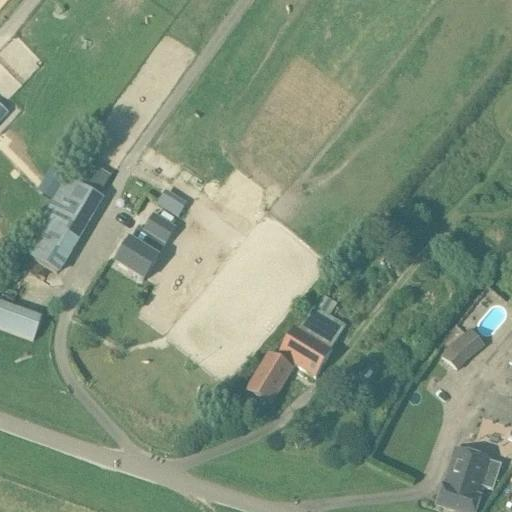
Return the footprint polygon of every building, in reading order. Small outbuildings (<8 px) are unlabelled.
[(66,179),(57,173),(52,170),(44,184),(38,193),(52,202),(66,179)] [(104,202),(66,179),(52,202),(20,254),(59,278),(104,202)] [(158,220),(169,227),(173,220),(162,214),(158,220)] [(158,220),(153,217),(142,234),(151,240),(144,251),(130,242),(115,267),(142,284),(158,260),(157,259),(175,231),(169,227),(158,220)] [(3,241),(0,244),(0,257),(1,258),(10,246),(3,241)] [(354,316),(320,296),(298,332),(294,330),(276,360),(315,382),(331,354),(354,316)] [(0,305),(0,331),(3,333),(12,310),(0,305)] [(458,379),(486,351),(466,331),(438,359),(458,379)] [(292,373),(268,358),(245,394),(270,409),(292,373)] [(495,405),(511,410),(511,398),(498,394),(495,405)] [(489,465),(489,464),(456,453),(444,489),(443,489),(437,508),(450,511),(474,511),(481,491),(491,494),(500,468),(489,465)]
